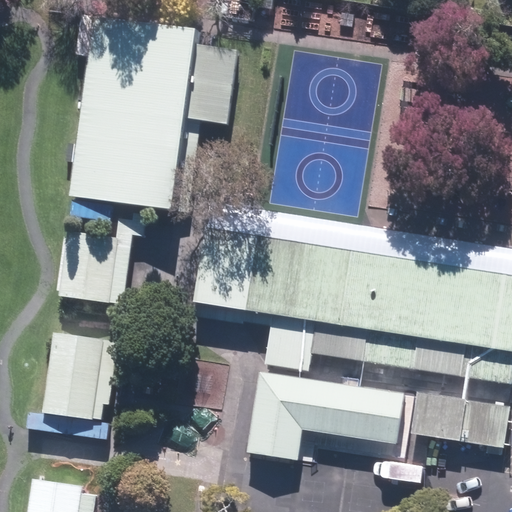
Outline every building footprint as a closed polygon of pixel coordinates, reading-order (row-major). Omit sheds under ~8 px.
[(84,11),(77,56),(95,59),(77,194),(195,209),(207,119),(235,122),(244,49),(207,44),(210,27),(84,11)] [(511,267),(218,223),(201,315),(511,353),(511,267)] [(138,238),(75,229),(65,292),(129,301),(138,238)] [(90,332),(61,328),(49,411),(110,420),(112,405),(114,405),(115,404),(118,405),(128,339),(90,332)] [(414,391),(267,369),(255,451),(305,459),(309,429),(406,443),(414,391)] [(511,418),(511,401),(425,390),(419,434),(508,446),(511,418)] [(409,460),(335,453),(333,472),(407,479),(409,460)] [(90,483),(40,475),(33,511),(99,511),(102,493),(89,491),(90,483)]
